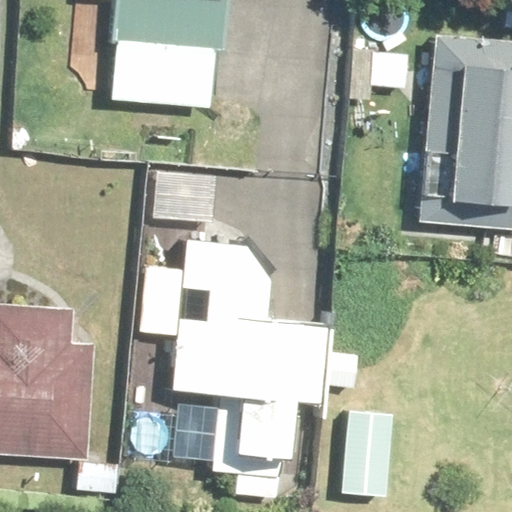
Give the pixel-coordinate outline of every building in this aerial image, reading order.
[(95,0),(90,102),(212,110),(219,0),(95,0)] [(511,42),(416,35),(402,228),(511,235),(511,42)] [(208,175),(149,168),(144,213),(203,219),(208,175)] [(165,266),(128,263),(122,334),(161,338),(157,387),(201,391),(195,474),(227,476),(225,495),(270,499),(278,403),(311,405),(318,325),(252,319),(258,244),(167,237),(165,266)] [(0,453),(73,458),(80,347),(50,345),(53,308),(0,304),(0,453)]
